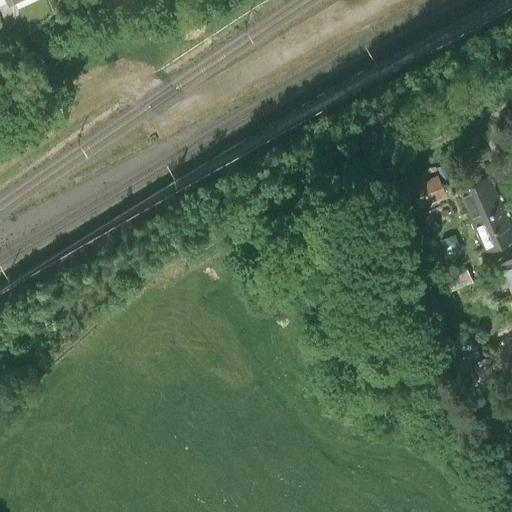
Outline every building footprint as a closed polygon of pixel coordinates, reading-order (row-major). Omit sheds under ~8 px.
[(0,0),(0,13),(9,8),(5,0),(0,0)] [(468,180),(481,209),(511,196),(511,192),(500,166),(468,180)] [(436,175),(410,184),(418,206),(444,197),(436,175)] [(379,200),(407,193),(403,179),(375,186),(379,200)] [(511,231),(511,196),(481,209),(493,239),(511,231)] [(483,269),(477,257),(454,268),(459,280),(483,269)]
